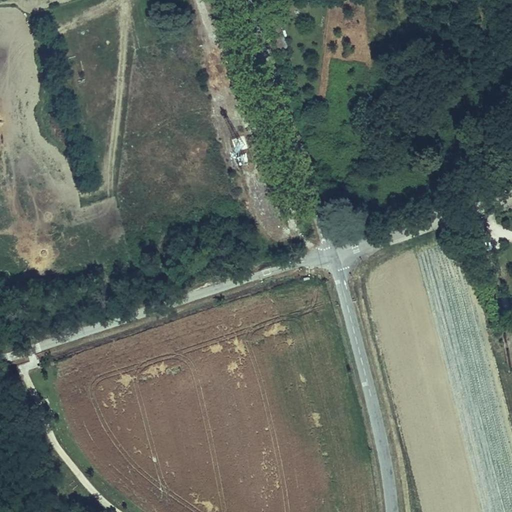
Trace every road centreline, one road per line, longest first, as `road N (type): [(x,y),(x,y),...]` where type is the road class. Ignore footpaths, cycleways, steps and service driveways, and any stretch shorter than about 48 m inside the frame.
road 1 (residential): [(332,255),(0,361)]
road 2 (tertiary): [(332,255),(248,0)]
road 3 (tertiary): [(392,511),(332,255)]
road 4 (residential): [(511,193),(332,255)]
